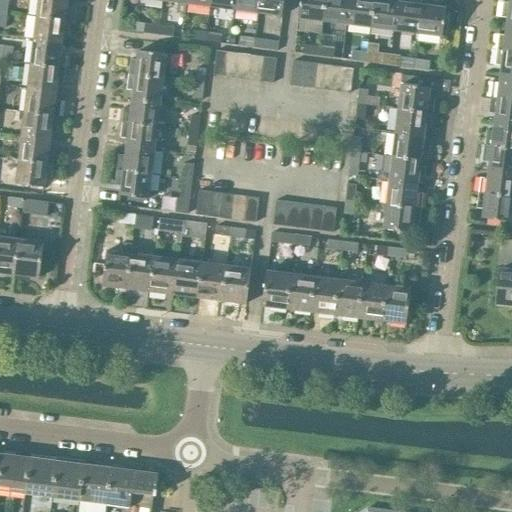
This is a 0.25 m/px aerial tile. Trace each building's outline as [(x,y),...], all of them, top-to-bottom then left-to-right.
[(0,0),(0,12),(7,13),(8,0),(0,0)] [(36,0),(35,17),(69,21),(71,6),(65,5),(65,0),(36,0)] [(161,0),(162,1),(177,3),(176,13),(186,14),(187,4),(186,4),(186,0),(161,0)] [(210,0),(209,7),(233,10),(234,0),(210,0)] [(234,0),(233,10),(257,13),(258,0),(234,0)] [(258,0),(257,13),(282,17),(284,0),(258,0)] [(321,34),(321,30),(325,0),(300,0),(298,19),(299,19),(298,31),(321,34)] [(346,25),(349,0),(325,0),(321,30),(345,33),(346,25)] [(349,0),(346,25),(370,28),(373,0),(349,0)] [(373,0),(370,28),(394,31),(398,3),(389,2),(388,0),(373,0)] [(394,31),(418,35),(422,0),(406,0),(406,4),(398,3),(394,31)] [(437,2),(423,0),(422,0),(418,35),(442,38),(445,9),(436,8),(437,2)] [(505,19),(504,28),(511,29),(511,5),(501,4),(499,18),(505,19)] [(35,17),(32,40),(60,44),(62,35),(68,36),(69,21),(35,17)] [(157,35),(158,26),(144,25),(143,34),(157,35)] [(174,28),(158,26),(157,35),(173,37),(174,28)] [(497,36),(495,51),(511,53),(511,29),(504,28),(503,36),(497,36)] [(205,41),(206,32),(191,30),(190,39),(205,41)] [(222,33),(206,32),(205,41),(221,43),(222,33)] [(253,47),(254,38),(239,37),(238,45),(253,47)] [(269,40),(254,38),(253,47),(268,49),(269,40)] [(32,40),(29,64),(63,68),(65,54),(59,53),(60,44),(32,40)] [(0,44),(0,60),(2,61),(2,59),(16,61),(17,46),(0,44)] [(318,56),(319,47),(304,45),(303,54),(318,56)] [(318,56),(333,58),(343,59),(344,50),(319,47),(318,56)] [(365,62),(366,52),(351,50),(350,60),(365,62)] [(224,78),(227,53),(216,51),(213,76),(224,78)] [(499,67),(498,76),(511,77),(511,53),(495,51),(493,66),(499,67)] [(130,60),(128,76),(163,80),(166,56),(138,52),(136,61),(130,60)] [(382,54),(366,52),(365,62),(381,64),(382,54)] [(224,78),(236,79),(239,54),(227,53),(224,78)] [(236,79),(249,81),(252,56),(239,54),(236,79)] [(390,65),(413,68),(415,59),(400,57),(395,54),(391,54),(390,65)] [(249,81),(260,82),(263,57),(252,56),(249,81)] [(276,59),(263,57),(260,82),(273,84),(276,59)] [(429,61),(415,59),(413,68),(428,70),(429,61)] [(302,88),(306,63),(293,61),(290,87),(302,88)] [(302,88),(314,90),(317,64),(306,63),(302,88)] [(29,64),(26,88),(54,92),(55,82),(61,83),(63,68),(29,64)] [(314,90),(325,91),(329,66),(317,64),(314,90)] [(325,91),(338,93),(341,67),(329,66),(325,91)] [(354,69),(341,67),(338,93),(351,94),(354,69)] [(196,68),(194,84),(203,85),(205,69),(196,68)] [(133,91),(131,101),(160,104),(163,80),(128,76),(127,90),(133,91)] [(491,84),(489,99),(511,101),(511,77),(498,76),(496,84),(491,84)] [(203,85),(194,84),(193,97),(202,98),(203,85)] [(400,85),(397,110),(432,115),(434,99),(428,98),(429,89),(400,85)] [(26,88),(23,112),(57,116),(59,101),(53,100),(54,92),(26,88)] [(357,105),(365,106),(367,90),(359,89),(357,105)] [(493,115),(492,124),(511,126),(511,101),(489,99),(487,114),(493,115)] [(124,108),(122,124),(157,128),(160,104),(131,101),(130,109),(124,108)] [(364,119),(365,106),(357,105),(355,118),(364,119)] [(397,110),(394,133),(423,137),(424,128),(430,129),(432,115),(397,110)] [(23,112),(20,136),(48,140),(50,129),(56,130),(57,116),(23,112)] [(189,132),(197,133),(199,117),(190,116),(189,132)] [(126,139),(125,148),(154,152),(157,128),(122,124),(120,138),(126,139)] [(485,132),(483,147),(511,150),(511,126),(492,124),(491,132),(485,132)] [(196,146),(197,133),(189,132),(187,145),(196,146)] [(394,133),(391,156),(391,157),(426,162),(428,146),(422,145),(423,137),(394,133)] [(20,136),(17,159),(51,164),(53,148),(47,148),(48,140),(20,136)] [(353,136),(351,152),(360,153),(362,138),(353,136)] [(487,161),(486,171),(511,174),(511,150),(483,147),(481,161),(487,161)] [(118,156),(116,171),(151,175),(154,152),(125,148),(124,157),(118,156)] [(360,153),(351,152),(349,166),(358,167),(360,153)] [(388,180),(388,181),(417,185),(418,176),(424,176),(426,162),(391,157),(391,156),(383,155),(381,171),(377,171),(377,179),(388,180)] [(17,159),(14,184),(43,187),(44,177),(49,178),(51,164),(17,159)] [(184,164),(183,179),(192,180),(193,165),(184,164)] [(151,175),(116,171),(114,185),(120,186),(119,196),(148,199),(151,175)] [(479,178),(477,194),(511,198),(511,189),(511,174),(486,171),(485,179),(479,178)] [(176,198),(174,212),(187,214),(189,201),(190,194),(192,180),(183,179),(180,198),(176,198)] [(388,181),(385,205),(420,209),(422,195),(416,194),(417,185),(388,181)] [(347,184),(345,200),(354,201),(356,185),(347,184)] [(207,217),(210,193),(198,191),(195,216),(207,217)] [(207,217),(218,218),(221,194),(210,193),(207,217)] [(218,218),(231,220),(234,196),(221,194),(218,218)] [(511,198),(477,194),(475,209),(482,210),(481,219),(508,222),(511,198)] [(231,220),(243,222),(246,197),(234,196),(231,220)] [(21,208),(22,199),(9,197),(7,206),(21,208)] [(258,199),(246,197),(243,222),(255,223),(258,199)] [(48,202),(22,199),(21,208),(22,208),(21,213),(46,216),(48,202)] [(354,201),(345,200),(343,214),(352,215),(354,201)] [(286,226),(288,203),(276,201),(273,225),(286,226)] [(286,226),(297,228),(300,204),(288,203),(286,226)] [(297,228),(309,229),(312,206),(300,204),(297,228)] [(420,209),(385,205),(382,229),(411,233),(412,223),(418,224),(420,209)] [(309,229),(320,230),(324,207),(312,206),(309,229)] [(337,209),(324,207),(320,230),(334,232),(337,209)] [(134,225),(135,215),(120,214),(119,223),(134,225)] [(150,217),(135,215),(134,225),(149,227),(150,217)] [(168,219),(159,218),(158,231),(166,232),(168,219)] [(182,236),(191,237),(193,222),(183,221),(182,236)] [(215,235),(229,236),(230,228),(216,226),(215,235)] [(229,236),(245,238),(245,230),(230,228),(229,236)] [(293,245),(294,235),(280,233),(279,243),(293,245)] [(310,237),(294,235),(293,245),(309,246),(310,237)] [(0,271),(13,273),(17,239),(0,236),(0,271)] [(17,239),(13,273),(38,276),(42,242),(17,239)] [(342,251),(343,242),(328,239),(327,249),(342,251)] [(93,242),(91,263),(104,265),(102,287),(126,290),(130,254),(131,245),(122,243),(121,253),(106,251),(107,243),(93,242)] [(358,243),(343,242),(342,251),(357,252),(358,243)] [(375,255),(390,256),(391,248),(376,246),(375,255)] [(391,248),(390,256),(405,258),(406,249),(391,248)] [(126,290),(149,293),(154,257),(130,254),(126,290)] [(149,293),(173,296),(178,260),(154,257),(149,293)] [(173,296),(197,298),(201,263),(178,260),(173,296)] [(197,298),(221,302),(225,266),(201,263),(197,298)] [(225,266),(221,302),(245,305),(250,269),(225,266)] [(511,269),(499,268),(494,306),(511,307),(511,269)] [(285,310),(289,275),(266,272),(262,307),(285,310)] [(285,310),(310,313),(314,278),(289,275),(285,310)] [(310,313),(333,316),(338,281),(314,278),(310,313)] [(333,316),(357,319),(362,284),(338,281),(333,316)] [(357,319),(381,323),(386,287),(362,284),(357,319)] [(410,290),(386,287),(381,323),(405,326),(410,290)] [(0,463),(0,489),(23,493),(28,455),(2,452),(0,463)] [(23,493),(51,496),(56,459),(28,455),(23,493)] [(51,496),(78,500),(83,462),(56,459),(51,496)] [(78,500),(105,503),(110,465),(83,462),(78,500)] [(105,503),(127,506),(128,502),(129,491),(153,493),(155,494),(158,471),(110,465),(105,503)] [(152,505),(153,493),(129,491),(128,502),(152,505)] [(127,506),(126,511),(150,511),(152,505),(128,502),(127,506)]
